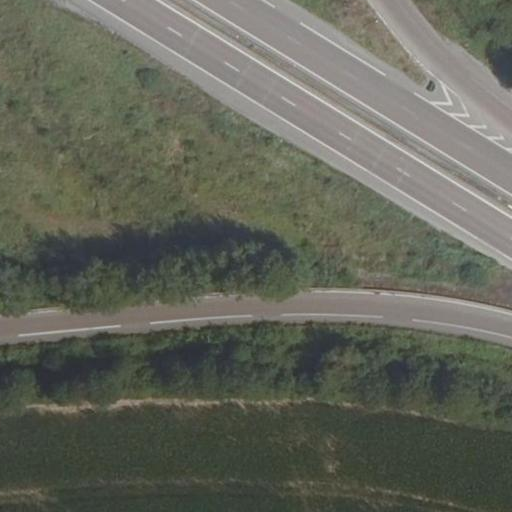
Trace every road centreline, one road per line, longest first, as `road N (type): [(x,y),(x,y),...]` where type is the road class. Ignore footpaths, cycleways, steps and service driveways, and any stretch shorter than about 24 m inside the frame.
road 1 (trunk): [(0,326),(305,303),(406,308),(511,329)]
road 2 (trunk): [(124,0),(511,238)]
road 3 (trunk): [(511,175),(226,0)]
road 4 (trunk): [(511,118),(396,36),(373,0)]
